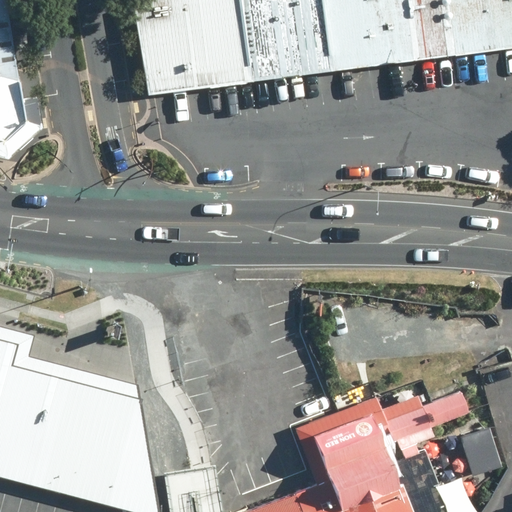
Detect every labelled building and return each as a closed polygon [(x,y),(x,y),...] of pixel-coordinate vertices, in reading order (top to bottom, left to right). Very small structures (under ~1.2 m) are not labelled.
[(0,0),(0,158),(6,160),(40,128),(35,97),(18,100),(2,0),(0,0)] [(511,0),(142,0),(143,4),(135,5),(146,94),(511,45),(511,0)] [(33,330),(0,321),(0,470),(150,511),(157,511),(133,378),(28,350),(33,330)] [(419,430),(415,421),(454,407),(445,384),(407,398),(403,388),(366,402),(361,390),(279,421),(301,478),(277,487),(278,490),(218,511),(434,511),(436,511),(409,441),(403,443),(400,437),(419,430)] [(497,464),(484,424),(461,432),(474,471),(497,464)]
